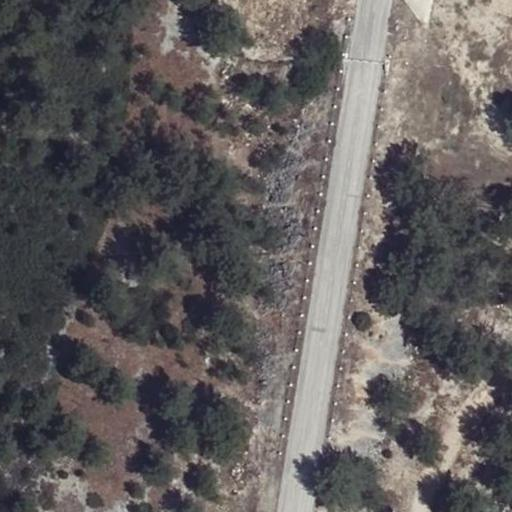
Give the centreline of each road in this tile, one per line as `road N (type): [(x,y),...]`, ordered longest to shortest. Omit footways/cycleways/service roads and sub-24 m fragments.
road 1 (unclassified): [(384,0),(293,511)]
road 2 (track): [(511,367),(430,482),(421,511)]
